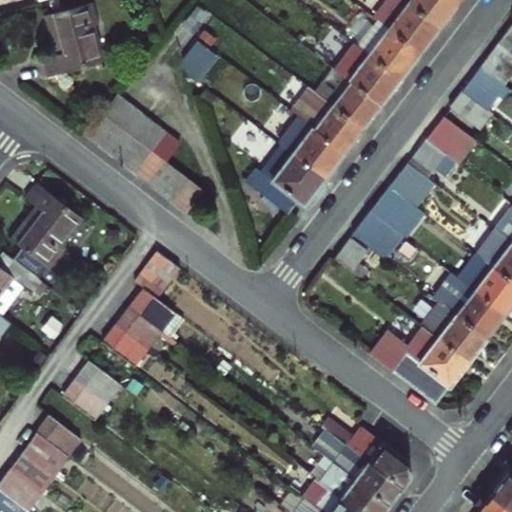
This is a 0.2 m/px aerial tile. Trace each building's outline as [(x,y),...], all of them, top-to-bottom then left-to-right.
[(421,53),(441,27),(409,3),(405,0),(386,0),(383,5),(388,8),(378,20),(421,53)] [(411,0),(409,3),(441,27),(460,1),(458,0),(411,0)] [(54,41),(52,41),(55,54),(44,57),(49,76),(104,61),(94,26),(99,24),(92,3),(45,15),(49,33),(52,33),(54,41)] [(402,78),(421,53),(378,20),(359,46),(402,78)] [(511,24),(498,43),(511,54),(511,24)] [(211,49),(196,38),(186,51),(202,62),(211,49)] [(310,49),(324,60),(332,49),(317,39),(310,49)] [(480,67),(504,85),(511,75),(511,54),(498,43),(480,67)] [(382,104),(402,78),(359,46),(339,72),(350,81),(382,104)] [(339,55),(332,49),(324,60),(332,66),(339,55)] [(487,109),(504,85),(480,67),(462,90),(487,109)] [(314,128),(346,153),(364,128),(316,91),(299,78),(292,88),(311,103),(300,118),(314,128)] [(323,82),(316,91),(364,128),(382,104),(350,81),(340,94),(323,82)] [(492,113),(487,109),(462,90),(451,106),(480,128),(492,113)] [(116,123),(130,104),(118,94),(102,112),(116,123)] [(143,113),(130,104),(116,123),(128,132),(143,113)] [(98,146),(116,123),(102,112),(83,134),(98,146)] [(155,123),(143,113),(128,132),(141,142),(155,123)] [(289,126),(294,131),(282,147),(293,155),(314,128),(300,118),(297,116),(289,126)] [(255,126),(246,120),(237,131),(246,138),(255,126)] [(111,155),(128,132),(116,123),(98,146),(111,155)] [(153,151),(167,132),(155,123),(141,142),(153,151)] [(427,138),(457,161),(462,155),(451,146),(457,137),(438,123),(427,138)] [(293,155),(325,179),(346,153),(314,128),(293,155)] [(123,165),(141,142),(128,132),(111,155),(123,165)] [(182,143),(167,132),(153,151),(166,161),(167,162),(182,143)] [(408,163),(426,177),(434,167),(446,176),(457,161),(427,138),(408,163)] [(135,174),(153,151),(141,142),(123,165),(135,174)] [(282,147),(261,174),(256,170),(247,183),(288,214),(298,202),(304,207),(325,179),(293,155),(282,147)] [(135,174),(148,184),(166,161),(153,151),(135,174)] [(160,193),(177,170),(167,162),(166,161),(148,184),(160,193)] [(414,205),(432,182),(426,177),(408,163),(390,186),(414,205)] [(173,203),(190,180),(177,170),(160,193),(173,203)] [(203,190),(190,180),(173,203),(185,212),(203,190)] [(81,218),(37,184),(26,198),(42,211),(18,243),(50,267),(64,249),(59,246),(81,218)] [(393,228),(406,237),(424,213),(414,205),(390,186),(371,211),(393,228)] [(511,206),(494,229),(511,242),(511,206)] [(393,228),(371,211),(360,226),(381,243),(393,228)] [(476,253),(511,280),(511,242),(494,229),(476,253)] [(351,238),(335,258),(363,279),(370,270),(359,262),(368,250),(351,238)] [(465,283),(506,314),(511,306),(511,280),(476,253),(472,250),(468,255),(473,259),(459,278),(465,283)] [(41,280),(3,251),(0,255),(0,314),(9,321),(34,290),(41,280)] [(180,269),(157,251),(139,276),(135,282),(144,289),(146,290),(158,299),(180,269)] [(41,280),(34,290),(40,295),(48,285),(41,280)] [(447,306),(489,337),(506,314),(465,283),(447,306)] [(131,307),(161,330),(175,312),(158,299),(146,290),(144,289),(131,307)] [(429,330),(470,362),(489,337),(447,306),(429,330)] [(117,324),(148,347),(161,330),(131,307),(117,324)] [(0,336),(11,323),(0,314),(0,336)] [(134,365),(148,347),(117,324),(103,342),(134,365)] [(451,387),(470,362),(429,330),(424,326),(412,342),(420,348),(417,352),(424,358),(420,363),(451,387)] [(381,362),(394,372),(407,354),(405,352),(410,345),(392,332),(384,343),(391,348),(381,362)] [(407,354),(420,363),(424,358),(417,352),(420,348),(412,342),(410,345),(405,352),(407,354)] [(77,378),(107,402),(121,384),(91,360),(77,378)] [(93,420),(107,402),(77,378),(63,397),(93,420)] [(37,433),(68,457),(82,439),(51,415),(37,433)] [(348,444),(404,486),(411,477),(410,463),(363,425),(353,438),(328,418),(323,425),(348,444)] [(270,440),(256,429),(248,439),(263,450),(270,440)] [(54,475),(68,457),(37,433),(23,451),(54,475)] [(390,504),(404,486),(348,444),(335,462),(390,504)] [(11,468),(41,492),(54,475),(23,451),(11,468)] [(335,462),(326,455),(313,473),(321,479),(335,462)] [(325,482),(364,511),(383,511),(390,504),(335,462),(321,479),(325,482)] [(41,492),(11,468),(0,482),(0,489),(27,510),(41,492)] [(511,511),(511,476),(509,474),(491,497),(511,511)] [(311,501),(324,511),(364,511),(325,482),(311,501)] [(29,511),(27,510),(0,489),(0,511),(29,511)] [(511,511),(491,497),(479,511),(511,511)]
